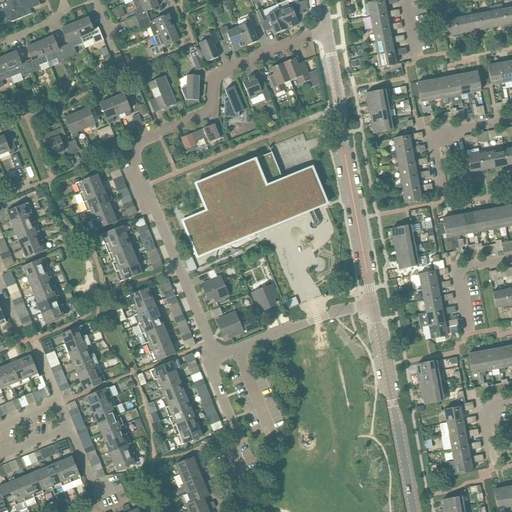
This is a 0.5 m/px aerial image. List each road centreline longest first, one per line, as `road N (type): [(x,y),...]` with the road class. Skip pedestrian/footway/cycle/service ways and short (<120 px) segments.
road 1 (residential): [(208,356),(130,149),(211,108),(220,75),(322,32)]
road 2 (tertiary): [(373,301),(322,32)]
road 3 (tertiary): [(413,511),(373,301)]
road 4 (residential): [(373,301),(208,356)]
road 5 (residential): [(243,477),(232,449),(238,428),(208,356)]
road 6 (residential): [(439,190),(440,133),(511,119)]
road 7 (residential): [(467,334),(456,269),(511,259)]
